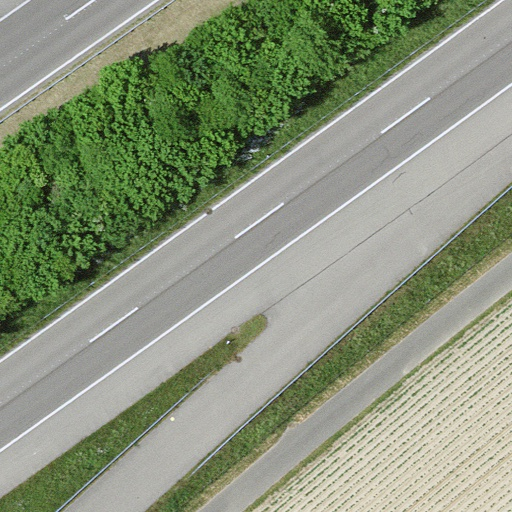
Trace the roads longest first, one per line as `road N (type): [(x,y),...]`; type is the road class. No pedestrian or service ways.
road 1 (motorway): [(0,405),(511,38)]
road 2 (track): [(220,511),(511,271)]
